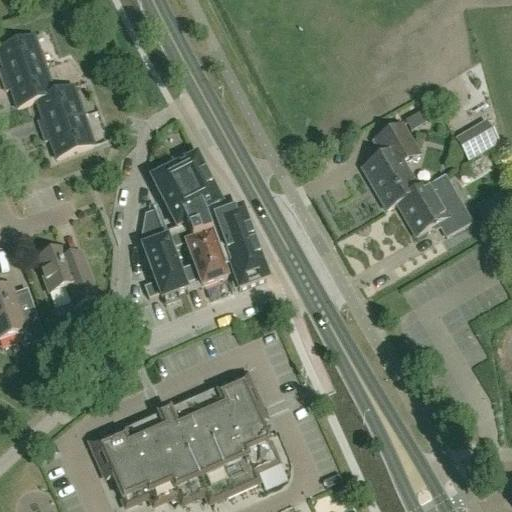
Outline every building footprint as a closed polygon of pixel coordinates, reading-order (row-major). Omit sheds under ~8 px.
[(0,77),(2,84),(43,70),(33,40),(0,52),(0,62),(3,72),(0,73),(0,77)] [(54,99),(53,98),(43,70),(2,84),(6,95),(11,93),(17,112),(36,105),(54,99)] [(41,135),(82,120),(72,91),(53,98),(54,99),(36,105),(42,122),(38,124),(41,135)] [(82,120),(41,135),(45,145),(50,144),(56,162),(93,149),(82,120)] [(486,125),(454,143),(467,166),(499,148),(486,125)] [(429,188),(429,187),(419,193),(403,167),(418,158),(401,128),(372,145),(372,146),(375,144),(384,159),(362,172),(386,214),(397,208),(429,188)] [(151,182),(175,231),(184,226),(188,234),(152,247),(142,251),(155,286),(144,290),(148,302),(159,298),(161,303),(176,297),(185,294),(183,288),(198,283),(201,291),(227,282),(226,280),(232,277),(238,293),(266,283),(240,215),(225,220),(224,220),(220,209),(221,209),(196,160),(195,160),(151,182)] [(478,169),(483,182),(499,176),(494,163),(478,169)] [(429,188),(397,208),(416,240),(440,226),(447,239),(445,240),(446,241),(472,226),(456,198),(444,178),(429,187),(429,188)] [(511,200),(480,219),(488,233),(511,219),(511,200)] [(166,236),(158,213),(145,218),(140,245),(166,236)] [(63,252),(36,262),(49,298),(66,291),(72,306),(73,310),(97,301),(87,275),(81,256),(66,262),(63,252)] [(22,324),(10,289),(0,292),(0,343),(18,337),(22,350),(44,343),(36,319),(22,324)] [(95,443),(86,446),(104,486),(112,482),(125,511),(149,501),(153,510),(177,499),(181,509),(205,498),(209,507),(257,486),(254,478),(267,472),(272,470),(273,470),(276,462),(275,462),(269,447),(260,428),(269,424),(247,375),(215,390),(216,392),(168,414),(168,413),(158,418),(96,445),(95,443)] [(52,440),(75,420),(68,412),(45,432),(52,440)]
